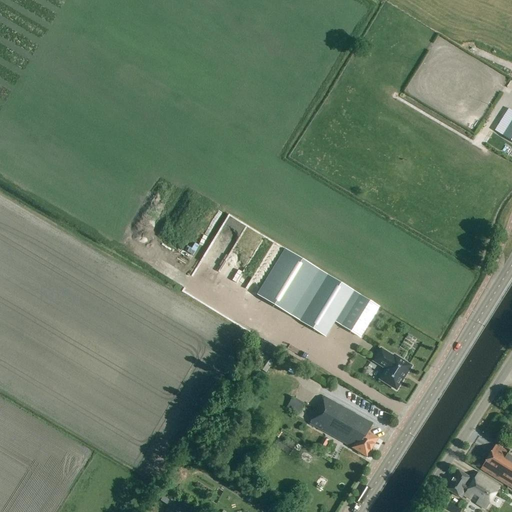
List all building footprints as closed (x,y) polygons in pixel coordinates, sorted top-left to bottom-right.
[(511,121),(503,136),(511,141),(511,121)] [(487,138),(498,142),(502,131),(491,128),(487,138)] [(291,317),(319,271),(285,250),(257,296),(291,317)] [(361,337),(379,308),(328,276),(299,322),(326,338),(336,322),(361,337)] [(374,361),(386,369),(380,380),(397,390),(412,367),(395,356),(394,357),(381,349),(374,361)] [(267,359),(260,369),(266,373),(273,363),(267,359)] [(336,403),(334,402),(334,401),(325,396),(309,424),(345,444),(352,449),(366,457),(378,439),(368,432),(373,424),(366,419),(365,419),(363,418),(363,417),(336,403)] [(274,400),(270,408),(281,414),(285,406),(274,400)] [(325,449),(329,442),(324,439),(320,445),(325,449)] [(481,468),(480,470),(494,478),(504,483),(511,488),(511,455),(509,453),(507,452),(495,445),(488,456),(481,468)] [(474,481),(458,471),(446,489),(462,499),(464,496),(486,510),(499,488),(478,474),(474,481)]
